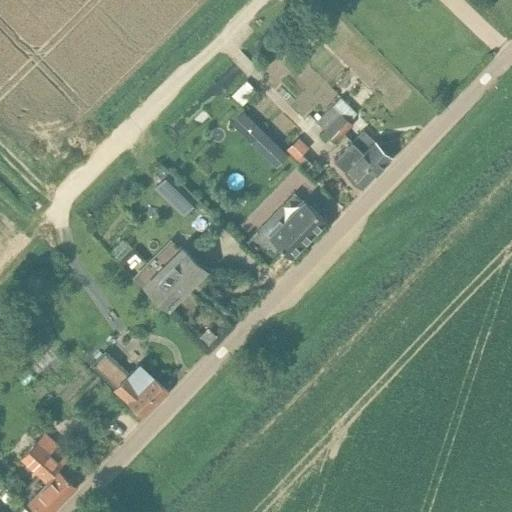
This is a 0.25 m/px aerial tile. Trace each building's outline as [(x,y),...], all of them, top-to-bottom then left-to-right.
[(333,122),(344,133),(353,124),(349,121),(356,113),(340,97),(337,100),(341,113),(333,122)] [(316,121),(325,130),(320,135),(325,140),(330,135),(336,141),(344,133),(333,122),(341,113),(337,100),(316,121)] [(243,109),(230,122),(251,142),(275,166),(288,154),(263,129),(243,109)] [(362,129),(352,141),(351,141),(363,152),(362,153),(379,169),(391,157),(377,143),(374,140),(374,141),(362,129)] [(308,146),(298,136),(286,150),(305,169),(312,163),(302,153),(308,146)] [(351,141),(352,141),(351,140),(333,159),(348,173),(362,187),(379,169),(362,153),(363,152),(351,141)] [(168,173),(154,187),(182,216),(196,201),(168,173)] [(324,218),(303,197),(280,220),(277,217),(266,229),(269,232),(267,234),(289,255),(324,218)] [(122,238),(110,251),(119,260),(131,247),(122,238)] [(168,307),(169,306),(205,270),(182,247),(167,262),(145,284),(168,307)] [(130,258),(122,266),(133,276),(140,269),(130,258)] [(216,337),(208,330),(201,338),(200,339),(208,346),(216,337)] [(128,374),(115,387),(128,400),(143,415),(167,390),(139,363),(128,374)] [(45,431),(35,441),(21,457),(38,473),(22,490),(31,497),(28,500),(40,511),(50,511),(76,485),(62,471),(73,459),(54,441),(55,440),(45,431)]
